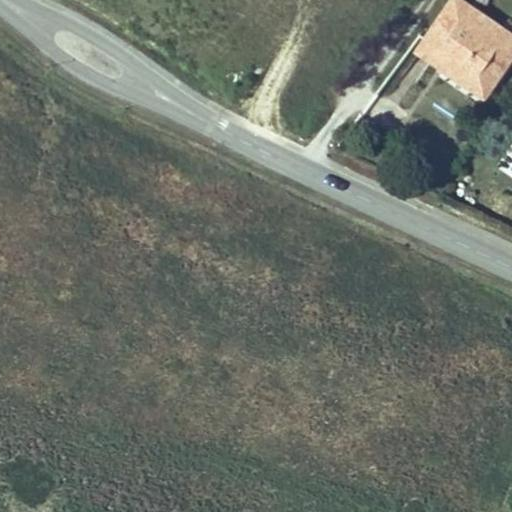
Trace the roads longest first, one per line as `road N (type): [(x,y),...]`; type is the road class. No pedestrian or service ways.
road 1 (tertiary): [(511,267),(219,129)]
road 2 (tertiary): [(0,2),(79,67),(219,129)]
road 3 (tertiary): [(219,129),(101,40),(19,0)]
